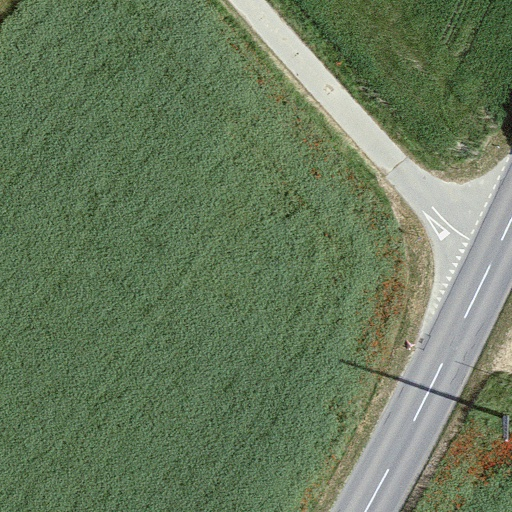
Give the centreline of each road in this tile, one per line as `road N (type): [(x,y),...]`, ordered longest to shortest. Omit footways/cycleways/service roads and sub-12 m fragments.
road 1 (track): [(246,0),(448,225),(495,253)]
road 2 (tertiary): [(364,511),(511,217)]
